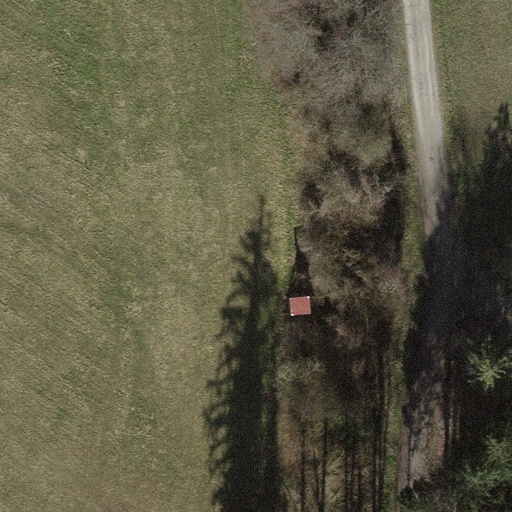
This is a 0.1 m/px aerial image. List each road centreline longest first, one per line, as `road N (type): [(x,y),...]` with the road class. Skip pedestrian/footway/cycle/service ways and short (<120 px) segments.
road 1 (track): [(511,328),(448,310),(417,0)]
road 2 (track): [(414,511),(448,310)]
